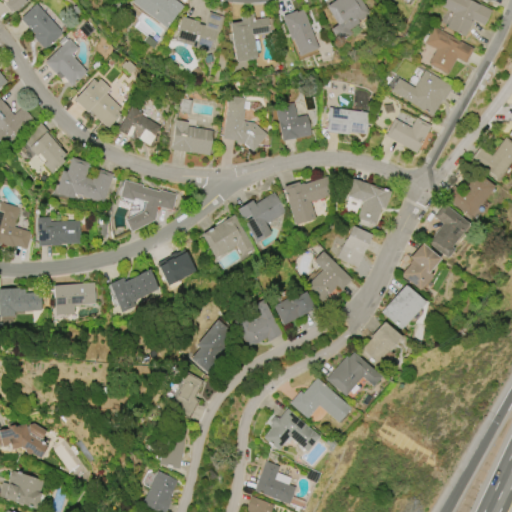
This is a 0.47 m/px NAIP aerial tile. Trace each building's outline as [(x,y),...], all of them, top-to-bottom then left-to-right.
[(26,0),(27,1),(11,14),(0,0),(26,0)] [(165,28),(130,2),(131,0),(164,0),(166,1),(166,0),(173,0),(182,6),(177,12),(165,28)] [(325,7),(335,0),(360,0),(370,15),(361,21),(360,20),(358,21),(359,24),(347,32),(350,36),(338,43),(329,29),(337,25),(325,7)] [(444,0),(470,0),(490,10),(483,25),(471,19),(470,21),(471,22),(463,37),(445,28),(452,13),(441,7),(444,0)] [(18,19),(35,4),(62,34),(43,51),(31,37),(33,35),(18,19)] [(302,10),(317,48),(297,55),(280,17),(295,11),(295,12),(302,10)] [(207,12),(224,17),(219,33),(216,33),(210,52),(190,46),(173,40),(180,16),(198,22),(198,24),(203,25),(207,12)] [(234,62),(228,23),(240,22),(239,16),(253,14),(254,19),(268,17),(270,33),(253,35),(256,59),(234,62)] [(433,26),(472,49),(464,63),(455,58),(445,75),(427,64),(435,50),(423,43),(433,26)] [(43,62),(68,38),(78,48),(70,55),(86,72),(71,87),(62,77),(58,79),(43,62)] [(423,70),(450,87),(442,101),(440,100),(430,116),(390,91),(398,79),(413,88),(423,70)] [(107,129),(88,111),(86,113),(72,100),(92,79),(95,83),(99,79),(109,89),(105,94),(120,109),(117,112),(120,115),(107,129)] [(220,139),(227,96),(243,99),(242,110),(243,111),(241,121),(252,123),(265,135),(251,152),(243,145),(234,143),(234,141),(220,139)] [(190,101),(188,115),(179,113),(181,99),(190,101)] [(34,120),(0,151),(0,100),(9,110),(9,111),(12,115),(21,107),(34,120)] [(292,103),(295,117),(306,115),(310,135),(280,142),(273,107),(292,103)] [(116,130),(131,106),(142,113),(140,116),(160,127),(155,135),(157,136),(151,147),(135,138),(133,141),(116,130)] [(327,108),(368,113),(365,135),(346,133),(346,135),(324,132),(327,108)] [(414,153),(384,136),(393,119),(409,128),(415,117),(430,126),(414,153)] [(212,131),(208,156),(187,152),(187,153),(168,150),(173,120),(186,122),(186,126),(212,131)] [(64,162),(51,174),(42,164),(45,162),(38,154),(35,156),(27,148),(28,148),(21,140),(39,123),(47,131),(45,133),(65,155),(61,159),(64,162)] [(479,148),(491,156),(505,138),(511,143),(511,159),(496,180),(470,160),(479,148)] [(70,158),(89,164),(84,177),(91,180),(94,169),(112,174),(102,203),(74,194),(72,198),(53,192),(60,171),(65,172),(70,158)] [(442,197),(451,185),(460,192),(476,173),(493,187),(467,218),(442,197)] [(294,225),(281,187),(296,182),(297,185),(302,183),(302,184),(326,176),(332,195),(312,202),(311,201),(309,202),(314,218),(294,225)] [(351,179),(390,191),(384,209),(379,208),(374,225),(355,219),(361,201),(345,196),(351,179)] [(122,180),(141,185),(141,187),(158,192),(158,190),(175,194),(171,211),(157,207),(153,221),(129,232),(123,220),(142,211),(145,202),(133,199),(132,201),(118,197),(122,180)] [(255,243),(235,210),(250,200),(253,204),(272,192),(284,212),(265,224),(271,234),(255,243)] [(0,201),(20,208),(14,227),(31,232),(26,250),(14,246),(14,249),(0,245),(0,201)] [(131,214),(143,213),(143,201),(130,201),(131,214)] [(442,204),(468,224),(449,247),(453,250),(446,258),(426,242),(441,224),(432,217),(442,204)] [(200,234),(233,214),(253,248),(241,255),(235,245),(214,258),(200,234)] [(80,244),(59,244),(59,246),(36,247),(35,218),(49,217),(49,222),(79,221),(80,244)] [(350,226),(369,235),(361,251),(363,252),(355,268),(335,258),(350,226)] [(421,244),(438,259),(426,273),(430,276),(418,290),(400,275),(412,261),(408,258),(421,244)] [(321,251),(350,280),(339,290),(336,287),(321,302),(305,286),(320,270),(311,261),(321,251)] [(123,280),(148,269),(157,290),(132,301),(135,306),(120,313),(107,284),(122,278),(123,280)] [(51,286),(93,283),(95,304),(72,305),(73,314),(53,315),(51,286)] [(379,313),(403,285),(423,303),(398,330),(379,313)] [(39,293),(40,310),(12,312),(13,316),(0,316),(0,288),(18,288),(18,290),(24,289),(24,294),(39,293)] [(282,326),(271,306),(287,297),(289,300),(304,292),(313,309),(282,326)] [(262,300),(281,334),(266,342),(265,339),(246,349),(231,322),(243,315),(247,322),(255,317),(249,306),(262,300)] [(189,359),(197,348),(194,346),(215,319),(226,328),(224,330),(231,336),(222,348),(225,350),(206,373),(189,359)] [(382,322),(400,338),(387,352),(385,351),(373,365),(358,351),(370,338),(369,336),(382,322)] [(352,353),(379,377),(371,386),(361,378),(344,396),(325,379),(344,357),(346,359),(352,353)] [(181,370),(202,382),(193,398),(197,401),(187,419),(167,408),(181,383),(175,380),(181,370)] [(315,378),(350,408),(337,423),(317,406),(305,419),(287,403),(298,391),(301,394),(315,378)] [(286,409),(318,438),(305,452),(288,437),(276,451),(261,438),(269,428),(268,427),(270,425),(269,422),(272,418),(276,418),(277,419),(286,409)] [(31,424),(44,431),(39,439),(38,439),(37,441),(45,446),(38,459),(29,454),(26,454),(23,453),(23,450),(18,448),(9,450),(7,445),(0,446),(0,430),(6,429),(5,424),(11,422),(12,427),(24,424),(25,427),(26,427),(26,425),(31,424)] [(186,428),(184,437),(185,437),(181,454),(180,454),(177,469),(157,465),(165,424),(186,428)] [(287,504),(252,491),(264,461),(278,467),(276,473),(289,478),(287,485),(293,488),(287,504)] [(0,498),(0,485),(1,482),(6,484),(8,481),(7,480),(9,472),(10,472),(11,471),(43,481),(39,493),(40,493),(35,510),(23,506),(21,507),(17,505),(16,504),(0,498)] [(154,511),(140,504),(157,471),(177,481),(169,497),(171,498),(170,500),(170,501),(164,511),(154,511)] [(248,511),(244,510),(250,496),(272,505),(269,511),(248,511)]
